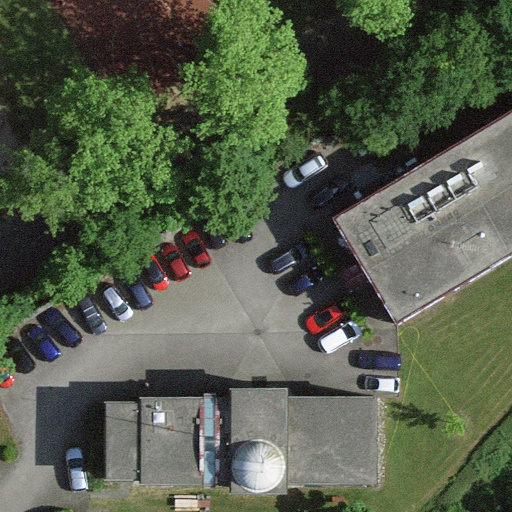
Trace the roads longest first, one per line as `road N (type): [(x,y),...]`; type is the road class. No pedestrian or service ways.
road 1 (residential): [(0,243),(227,115),(392,0)]
road 2 (residential): [(18,511),(42,490),(68,355),(266,268)]
